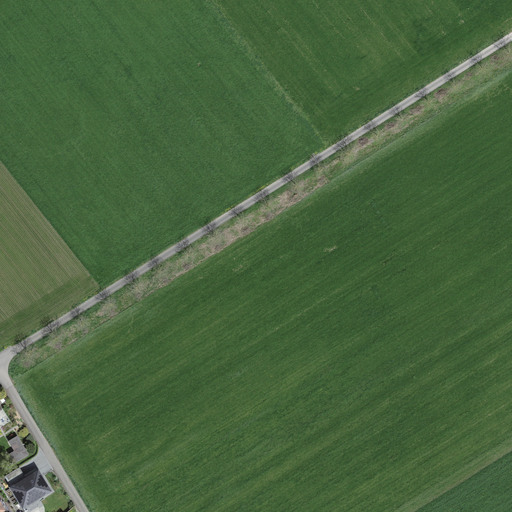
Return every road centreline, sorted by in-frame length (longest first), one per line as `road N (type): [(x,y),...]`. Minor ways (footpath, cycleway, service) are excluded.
road 1 (unclassified): [(0,359),(511,36)]
road 2 (residential): [(0,372),(81,511)]
